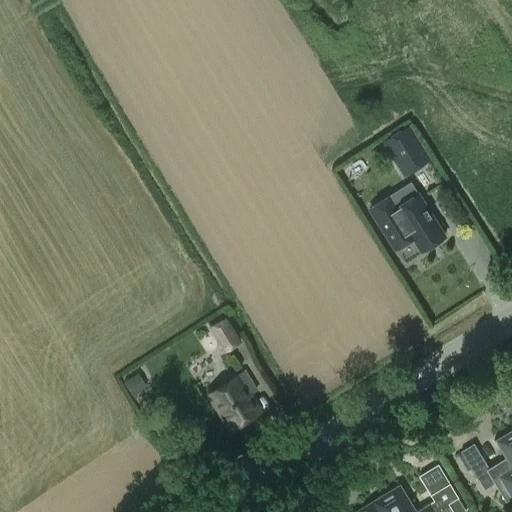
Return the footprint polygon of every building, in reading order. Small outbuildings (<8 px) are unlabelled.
[(237,0),(226,0),(215,10),(240,41),(258,26),(237,0)] [(215,10),(199,22),(199,23),(224,54),(240,41),(215,10)] [(199,22),(181,37),(206,68),(224,54),(199,23),(199,22)] [(166,57),(156,65),(177,91),(206,68),(181,37),(162,52),(166,57)] [(338,37),(282,71),(301,102),(357,68),(338,37)] [(430,159),(409,124),(382,141),(404,175),(430,159)] [(389,194),(368,207),(394,248),(412,236),(421,250),(443,236),(418,195),(416,193),(409,182),(389,194)] [(206,328),(223,354),(243,342),(226,315),(206,328)] [(244,369),(206,394),(229,431),(262,409),(251,393),(257,389),(244,369)] [(137,374),(125,381),(133,395),(145,387),(137,374)] [(473,444),(461,451),(464,456),(472,468),(485,489),(495,482),(506,500),(511,497),(511,498),(511,428),(495,439),(508,459),(489,471),(473,444)] [(398,484),(371,500),(378,511),(453,511),(448,503),(458,497),(438,464),(418,475),(433,499),(414,511),(398,484)] [(378,511),(371,500),(351,511),(378,511)]
